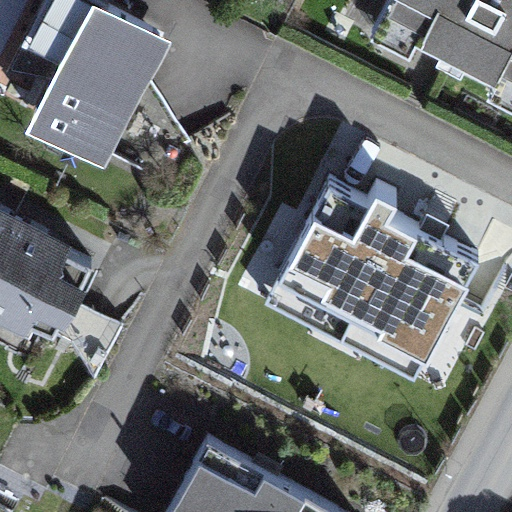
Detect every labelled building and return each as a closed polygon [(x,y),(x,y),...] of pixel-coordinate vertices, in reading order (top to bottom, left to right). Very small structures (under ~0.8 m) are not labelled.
[(104,158),(172,28),(118,0),(42,0),(9,62),(45,81),(26,116),(104,158)] [(511,0),(381,0),(511,65),(511,0)] [(329,175),(277,274),(426,353),(478,252),(389,206),(396,191),(374,180),(367,195),(329,175)] [(0,257),(18,221),(0,212),(0,257)] [(91,258),(18,221),(0,257),(0,322),(47,346),(91,258)] [(219,320),(204,351),(251,374),(266,344),(219,320)] [(331,511),(207,445),(170,511),(331,511)]
